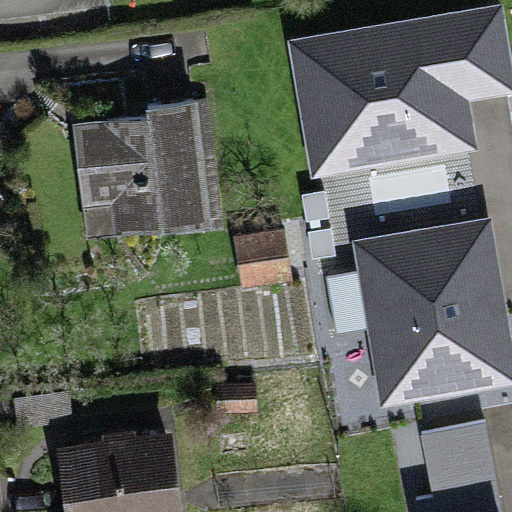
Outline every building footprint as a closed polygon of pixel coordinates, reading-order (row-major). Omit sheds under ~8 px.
[(473,86),(511,79),(511,64),(501,0),(443,0),(285,26),(308,163),(481,135),(473,86)] [(141,126),(70,132),(78,233),(202,223),(193,106),(140,111),(141,126)] [(380,391),(511,371),(511,349),(491,206),(356,225),(380,391)] [(279,233),(233,239),(239,284),(285,278),(279,233)] [(170,511),(164,444),(60,455),(66,511),(170,511)]
